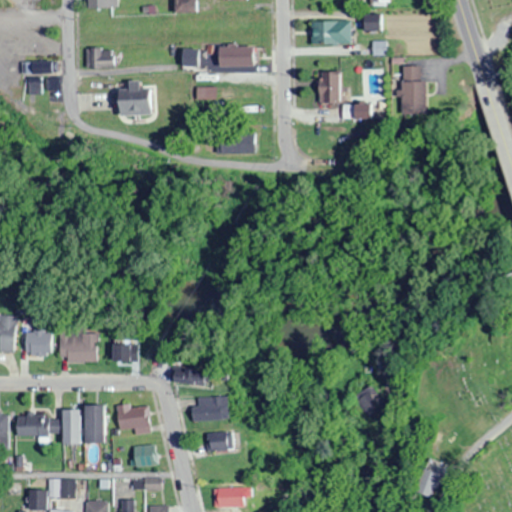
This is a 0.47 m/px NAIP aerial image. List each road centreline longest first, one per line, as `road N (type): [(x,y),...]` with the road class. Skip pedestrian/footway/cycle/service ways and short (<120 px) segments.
road 1 (residential): [(68,0),(69,103),(79,132),(204,173),(334,184)]
road 2 (residential): [(286,177),(278,0)]
road 3 (residential): [(0,385),(148,382)]
road 4 (residential): [(192,511),(164,387),(148,382)]
